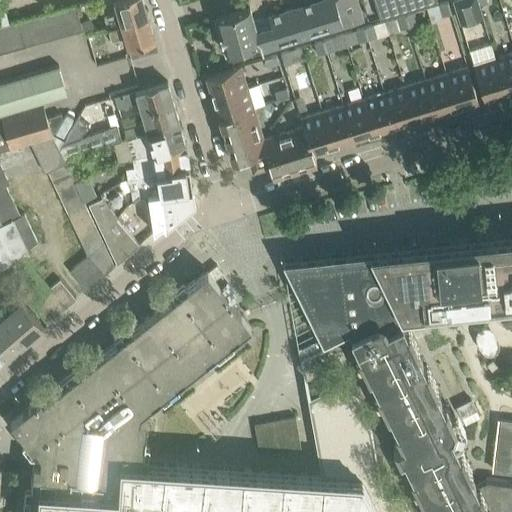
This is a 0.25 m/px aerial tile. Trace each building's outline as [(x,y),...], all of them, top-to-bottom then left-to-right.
[(103,13),(107,29),(148,17),(142,0),(113,0),(116,9),(103,13)] [(249,6),(215,16),(225,51),(259,41),(262,50),(362,19),(362,18),(356,0),(313,0),(268,14),(269,18),(255,23),(249,6)] [(374,0),(378,11),(379,12),(379,13),(419,0),(374,0)] [(447,0),(427,6),(431,22),(443,18),(442,14),(451,12),(447,0)] [(478,4),(476,0),(454,0),(461,23),(482,17),(478,4)] [(0,26),(0,52),(83,29),(80,21),(76,5),(0,26)] [(417,22),(413,10),(405,13),(409,24),(417,22)] [(405,13),(385,19),(388,31),(409,24),(405,13)] [(129,54),(129,55),(129,56),(131,56),(131,57),(158,49),(148,17),(107,29),(111,40),(124,36),(129,54)] [(89,18),(80,21),(83,29),(84,35),(87,35),(87,34),(96,32),(93,22),(89,18)] [(376,34),(372,23),(364,25),(367,37),(376,34)] [(367,37),(364,25),(343,32),(346,43),(367,37)] [(96,32),(87,34),(90,46),(104,42),(100,31),(96,32)] [(343,32),(336,34),(340,45),(346,43),(343,32)] [(334,47),(330,36),(322,38),(325,50),(334,47)] [(325,50),(322,38),(314,41),(317,52),(325,50)] [(473,64),(484,97),(504,91),(494,57),(489,42),(488,41),(485,42),(484,43),(469,48),(473,64)] [(297,46),(296,46),(300,58),(300,57),(304,56),(301,45),(297,46)] [(290,48),(280,51),(284,62),(293,59),(290,48)] [(511,51),(494,57),(504,91),(511,88),(511,51)] [(276,52),(264,56),(267,67),(270,66),(274,78),(283,75),(276,52)] [(66,92),(58,64),(0,81),(0,112),(42,100),(66,92)] [(206,75),(212,96),(246,85),(239,64),(206,75)] [(447,70),(457,105),(478,99),(467,64),(447,70)] [(436,112),(457,105),(447,70),(426,77),(436,112)] [(405,83),(416,118),(436,112),(426,77),(405,83)] [(140,112),(174,102),(167,80),(115,96),(118,106),(137,101),(140,112)] [(246,85),(212,96),(219,117),(252,106),(264,103),(258,82),(246,85)] [(395,125),(416,118),(405,83),(384,90),(395,125)] [(278,100),(290,97),(287,86),(275,90),(278,100)] [(363,96),(374,131),(395,125),(384,90),(363,96)] [(353,138),(374,131),(363,96),(342,103),(353,138)] [(0,112),(0,150),(30,140),(52,133),(62,116),(60,112),(47,116),(42,100),(0,112)] [(124,128),(126,138),(179,121),(174,102),(140,112),(143,122),(124,128)] [(321,109),(332,144),(353,138),(342,103),(321,109)] [(219,117),(225,138),(259,128),(256,119),(252,106),(219,117)] [(313,150),(332,144),(321,109),(300,116),(302,123),(314,160),(316,159),(313,150)] [(132,114),(121,118),(123,125),(134,121),(132,114)] [(59,149),(64,160),(79,155),(122,139),(118,124),(80,137),(89,122),(78,116),(59,148),(59,149)] [(126,138),(132,157),(185,142),(179,121),(126,138)] [(294,166),(314,160),(302,123),(283,129),(294,166)] [(248,154),(252,169),(265,149),(261,136),(259,128),(225,138),(232,159),(248,154)] [(294,166),(283,129),(261,136),(265,149),(252,169),(270,164),(272,172),(294,166)] [(30,140),(34,149),(56,141),(52,133),(30,140)] [(38,158),(59,149),(59,148),(56,141),(34,149),(38,158)] [(133,165),(126,166),(127,176),(129,176),(171,169),(170,167),(189,164),(185,142),(132,157),(133,165)] [(44,171),(65,161),(64,160),(59,149),(38,158),(44,171)] [(82,163),(79,155),(64,160),(65,161),(68,168),(82,163)] [(68,168),(65,161),(44,171),(45,171),(48,170),(52,178),(69,170),(68,168)] [(127,176),(126,177),(131,188),(133,201),(139,196),(148,195),(146,187),(158,185),(159,193),(178,190),(177,186),(192,183),(189,164),(170,167),(171,169),(129,176),(127,176)] [(52,178),(55,186),(73,178),(70,172),(69,170),(52,178)] [(76,170),(70,172),(73,178),(75,181),(80,179),(76,170)] [(9,182),(4,172),(0,173),(0,186),(6,184),(9,182)] [(75,181),(73,178),(55,186),(62,200),(80,191),(75,181)] [(92,183),(79,190),(80,191),(84,200),(97,194),(92,183)] [(158,185),(146,187),(148,195),(154,230),(162,223),(164,226),(194,202),(192,183),(177,186),(178,190),(159,193),(158,185)] [(0,186),(0,198),(10,193),(6,184),(0,186)] [(85,202),(84,200),(80,191),(62,200),(67,211),(85,202)] [(0,210),(15,203),(10,193),(0,198),(0,210)] [(90,212),(85,202),(67,211),(72,220),(90,212)] [(0,219),(2,223),(12,217),(13,217),(20,214),(15,203),(0,210),(0,219)] [(20,214),(13,217),(12,217),(24,247),(26,246),(27,247),(37,239),(24,212),(20,214)] [(72,220),(76,230),(94,221),(90,212),(72,220)] [(0,266),(11,262),(24,247),(12,217),(2,223),(0,223),(0,266)] [(99,231),(94,221),(76,230),(81,240),(99,231)] [(87,254),(90,253),(106,245),(99,231),(81,240),(87,254)] [(511,234),(500,236),(283,259),(325,344),(350,332),(378,318),(382,327),(399,318),(399,312),(511,299),(511,234)] [(106,245),(90,253),(106,271),(114,264),(106,245)] [(27,247),(26,246),(24,247),(11,262),(14,268),(31,260),(26,248),(27,247)] [(95,281),(106,271),(90,253),(87,254),(88,254),(78,262),(95,281)] [(14,268),(20,282),(35,268),(31,260),(14,268)] [(95,281),(78,262),(69,269),(86,289),(95,281)] [(208,270),(214,278),(222,272),(216,264),(208,270)] [(33,460),(27,511),(235,511),(136,500),(141,465),(142,454),(145,426),(146,418),(139,417),(140,411),(250,324),(214,278),(208,270),(207,268),(42,398),(39,395),(10,419),(33,448),(35,446),(40,453),(39,461),(33,460)] [(42,277),(35,268),(20,282),(24,292),(42,277)] [(30,302),(40,294),(49,285),(42,277),(24,292),(27,298),(30,302)] [(59,278),(50,286),(66,306),(76,297),(59,278)] [(57,314),(66,306),(50,286),(49,285),(40,294),(57,314)] [(57,314),(40,294),(30,302),(47,322),(57,314)] [(26,340),(44,325),(21,299),(3,314),(26,340)] [(0,316),(0,342),(10,354),(26,340),(3,314),(0,316)] [(511,511),(511,479),(486,476),(485,482),(477,486),(470,471),(472,470),(467,459),(465,456),(460,447),(458,448),(450,432),(453,431),(455,423),(445,401),(443,402),(436,388),(438,387),(426,363),(424,364),(417,350),(419,349),(414,339),(413,336),(408,325),(405,326),(401,318),(399,318),(382,327),(378,318),(350,332),(359,349),(356,351),(368,374),(370,373),(377,388),(375,389),(387,412),(389,411),(396,425),(394,427),(399,438),(392,442),(399,456),(403,454),(411,471),(409,472),(421,496),(423,495),(430,509),(428,510),(428,511),(511,511)] [(488,328),(477,333),(486,351),(497,346),(488,328)] [(0,342),(0,362),(10,354),(0,342)] [(411,511),(403,493),(382,493),(370,427),(346,379),(308,398),(322,472),(147,461),(147,465),(141,465),(136,500),(235,511),(411,511)] [(471,398),(459,404),(468,422),(480,416),(471,398)] [(511,419),(498,418),(492,469),(511,470),(511,419)]
